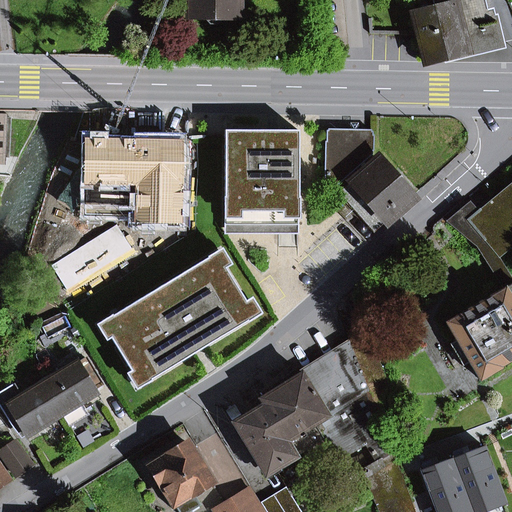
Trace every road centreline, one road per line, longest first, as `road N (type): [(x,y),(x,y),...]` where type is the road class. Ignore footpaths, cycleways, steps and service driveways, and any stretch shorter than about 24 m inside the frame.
road 1 (residential): [(18,511),(279,339),(511,140)]
road 2 (primary): [(511,91),(0,82)]
